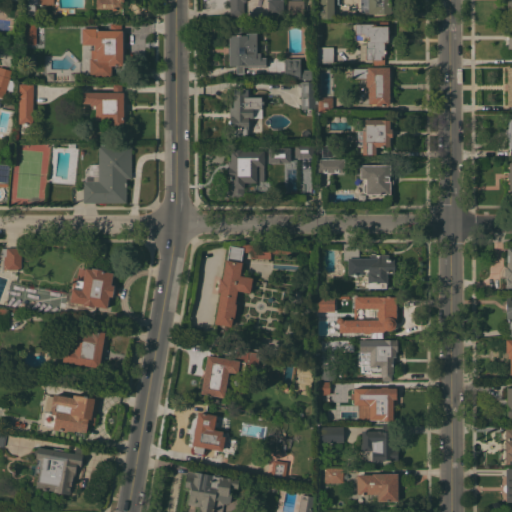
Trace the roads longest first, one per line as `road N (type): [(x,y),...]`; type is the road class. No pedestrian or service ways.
road 1 (secondary): [(173,0),(171,252),(130,511)]
road 2 (residential): [(511,223),(0,223)]
road 3 (tertiary): [(449,0),(449,511)]
